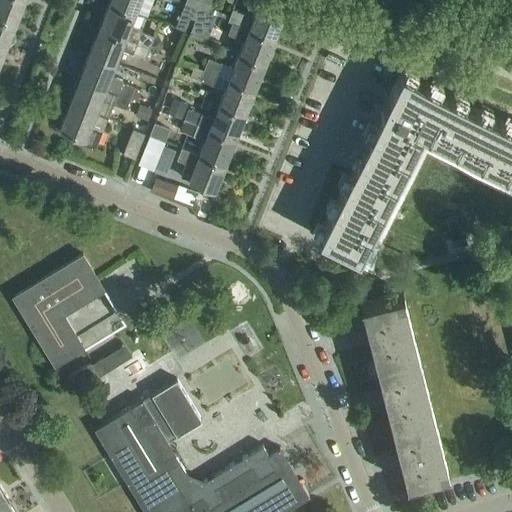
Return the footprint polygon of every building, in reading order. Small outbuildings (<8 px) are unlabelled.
[(0,0),(0,17),(16,24),(25,0),(0,0)] [(109,0),(109,2),(135,13),(140,0),(109,0)] [(200,0),(198,8),(208,12),(213,0),(200,0)] [(109,2),(99,28),(150,48),(150,47),(154,37),(142,31),(142,29),(131,25),(135,13),(109,2)] [(181,14),(193,19),(198,8),(185,3),(181,14)] [(227,20),(248,28),(275,39),(285,13),(258,3),(253,16),(232,8),(227,20)] [(198,8),(193,19),(204,23),(208,12),(198,8)] [(0,46),(6,49),(16,24),(0,17),(0,46)] [(99,28),(89,53),(116,63),(121,49),(146,59),(150,48),(99,28)] [(248,28),(238,53),(265,64),(275,39),(248,28)] [(154,37),(150,47),(160,51),(162,45),(160,39),(154,37)] [(89,53),(79,78),(130,98),(135,87),(122,82),(123,80),(111,75),(116,63),(89,53)] [(238,53),(228,78),(255,89),(265,64),(238,53)] [(221,63),(208,58),(204,69),(217,74),(221,63)] [(217,74),(204,69),(204,71),(194,67),(190,77),(213,86),(217,74)] [(382,109),(381,111),(421,131),(434,138),(454,98),(401,71),(382,109)] [(224,90),(218,104),(245,114),(255,89),(228,78),(223,76),(218,88),(224,90)] [(79,78),(69,103),(108,118),(113,104),(126,109),(130,98),(79,78)] [(167,113),(181,118),(187,104),(173,98),(167,113)] [(454,98),(434,138),(459,150),(479,110),(454,98)] [(108,118),(69,103),(59,128),(84,138),(82,143),(96,148),(108,118)] [(188,108),(184,119),(235,139),(245,114),(218,104),(213,117),(188,108)] [(135,116),(148,121),(152,110),(139,105),(135,116)] [(479,110),(459,150),(484,163),(504,123),(479,110)] [(381,111),(369,136),(409,157),(421,131),(381,111)] [(204,140),(199,154),(225,164),(235,139),(184,119),(183,121),(172,117),(168,125),(204,140)] [(154,123),(149,135),(165,141),(169,129),(154,123)] [(511,126),(504,123),(484,163),(509,175),(511,168),(511,126)] [(122,154),(135,159),(145,134),(133,129),(122,154)] [(139,160),(153,166),(163,141),(149,135),(139,160)] [(369,136),(356,161),(396,182),(409,157),(369,136)] [(425,163),(449,170),(455,153),(431,145),(425,163)] [(225,164),(199,154),(182,147),(177,159),(186,163),(181,176),(188,179),(215,190),(225,164)] [(356,161),(344,186),(384,207),(396,182),(356,161)] [(177,186),(155,179),(152,190),(173,197),(176,187),(177,186)] [(344,186),(331,212),(371,232),(384,207),(344,186)] [(176,187),(173,197),(188,203),(192,193),(176,187)] [(331,212),(319,237),(359,257),(371,232),(331,212)] [(14,296),(55,364),(83,347),(62,313),(103,289),(97,278),(96,276),(82,255),(14,296)] [(364,318),(376,364),(419,353),(403,293),(360,304),(364,318)] [(104,358),(110,369),(130,356),(124,346),(104,358)] [(376,364),(391,425),(434,414),(419,353),(376,364)] [(93,365),(100,375),(110,369),(104,358),(93,365)] [(90,364),(69,377),(77,389),(97,376),(90,364)] [(97,427),(95,429),(111,455),(127,482),(145,511),(282,511),(302,500),(309,496),(302,484),(291,491),(269,455),(263,445),(200,483),(190,479),(167,442),(202,420),(177,379),(97,427)] [(434,414),(391,425),(407,485),(450,474),(434,414)] [(269,455),(291,491),(302,484),(280,448),(269,455)] [(0,511),(13,511),(3,494),(0,496),(0,511)]
